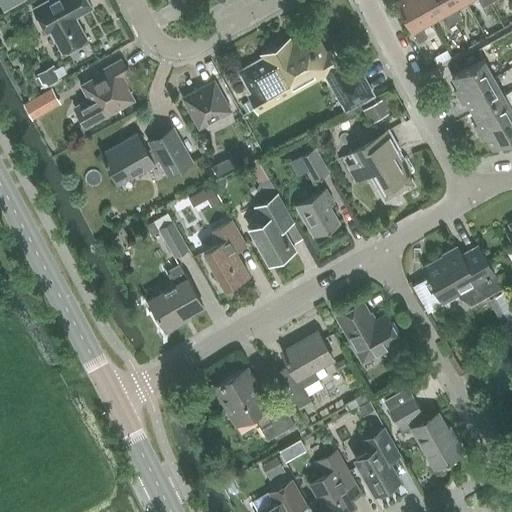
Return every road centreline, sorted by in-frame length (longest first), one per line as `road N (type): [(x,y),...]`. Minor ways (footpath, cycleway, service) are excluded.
road 1 (residential): [(398,511),(496,459),(376,254)]
road 2 (residential): [(116,403),(376,254)]
road 3 (tertiary): [(116,403),(0,187)]
road 4 (residential): [(467,196),(363,0)]
road 5 (residential): [(278,0),(174,49),(153,40),(132,0)]
road 6 (tertiary): [(172,511),(116,403)]
